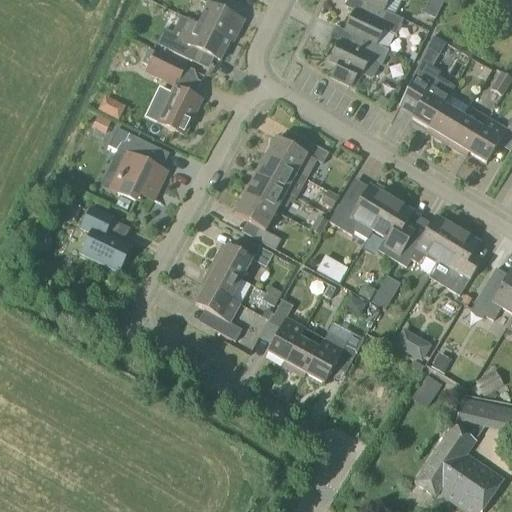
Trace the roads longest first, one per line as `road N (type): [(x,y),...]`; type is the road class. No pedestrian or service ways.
road 1 (residential): [(310,511),(347,457),(134,339),(129,323),(262,80)]
road 2 (residential): [(511,233),(262,80)]
